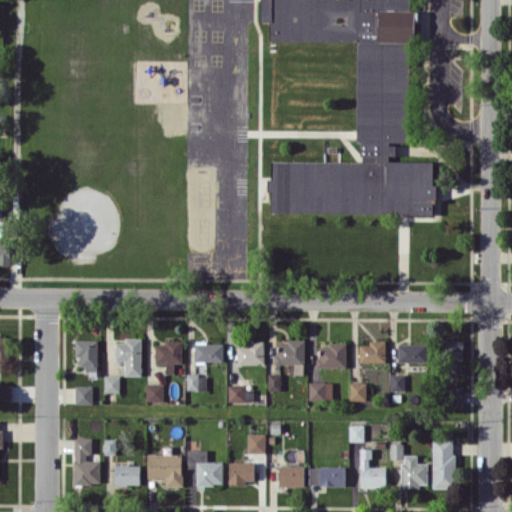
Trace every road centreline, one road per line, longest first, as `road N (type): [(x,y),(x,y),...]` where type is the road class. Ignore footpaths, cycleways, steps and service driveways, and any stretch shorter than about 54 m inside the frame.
road 1 (residential): [(0,295),(511,301)]
road 2 (residential): [(490,0),(489,511)]
road 3 (residential): [(46,296),(46,511)]
